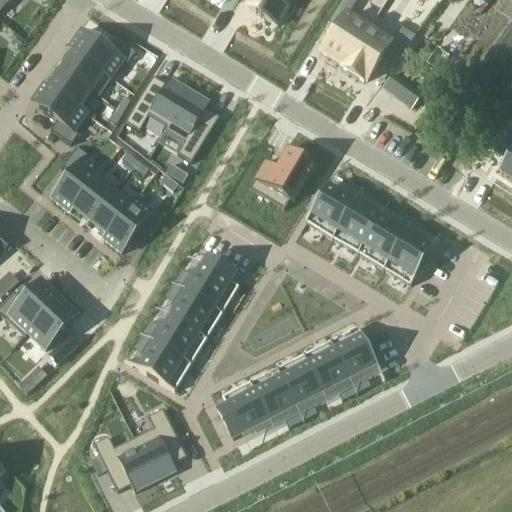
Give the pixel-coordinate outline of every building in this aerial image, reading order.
[(0,0),(0,12),(10,0),(0,0)] [(255,0),(249,13),(277,29),(288,10),(283,7),(287,0),(255,0)] [(338,32),(323,56),(344,69),(345,70),(368,33),(347,20),(358,3),(353,0),(344,0),(328,26),(338,32)] [(511,0),(510,0),(500,14),(448,84),(475,105),(511,54),(511,0)] [(428,7),(413,15),(423,34),(438,26),(428,7)] [(344,69),(343,71),(364,84),(365,83),(367,84),(383,61),(394,68),(416,39),(400,30),(390,47),(368,33),(345,70),(344,69)] [(82,35),(69,54),(73,57),(73,56),(112,83),(124,65),(128,67),(135,56),(114,41),(107,52),(82,35)] [(73,57),(61,73),(96,98),(95,99),(99,101),(112,83),(73,56),(73,57)] [(49,90),(49,91),(84,115),(95,99),(96,98),(61,73),(49,90)] [(153,81),(125,126),(140,135),(149,120),(167,131),(168,131),(190,94),(171,83),(171,82),(170,81),(166,88),(153,81)] [(45,88),(32,107),(57,125),(50,135),(71,149),(78,138),(75,136),(88,117),(84,115),(49,91),(49,90),(45,88)] [(167,131),(164,135),(184,147),(177,158),(191,167),(219,121),(207,113),(211,106),(210,105),(209,106),(190,94),(168,131),(167,131)] [(124,99),(116,111),(124,116),(131,104),(124,99)] [(116,111),(109,123),(117,128),(124,116),(116,111)] [(511,136),(502,131),(490,148),(508,159),(511,152),(511,136)] [(71,178),(52,202),(71,217),(74,213),(73,212),(96,183),(97,184),(103,176),(85,162),(87,159),(77,150),(61,170),(71,178)] [(266,164),(249,193),(284,213),(289,205),(290,205),(290,204),(303,180),(308,183),(316,168),(288,151),(278,170),(266,164)] [(511,154),(508,161),(500,173),(511,180),(511,154)] [(128,156),(122,163),(133,171),(139,164),(128,156)] [(139,164),(133,171),(144,180),(150,173),(139,164)] [(171,172),(168,178),(183,187),(187,181),(171,172)] [(96,183),(73,212),(74,213),(90,226),(113,196),(112,196),(97,184),(96,183)] [(349,183),(344,191),(354,197),(358,189),(349,183)] [(328,189),(306,225),(333,241),(354,206),(328,189)] [(358,189),(354,197),(362,202),(367,195),(358,189)] [(113,196),(90,226),(106,238),(107,239),(133,206),(132,205),(115,192),(112,196),(113,196)] [(367,195),(362,202),(372,208),(376,200),(367,195)] [(106,238),(103,242),(122,257),(141,233),(151,240),(166,221),(156,212),(153,216),(135,201),(132,205),(133,206),(107,239),(106,238)] [(354,206),(333,241),(358,257),(380,221),(354,206)] [(400,215),(396,222),(405,228),(409,220),(400,215)] [(409,220),(405,228),(414,233),(418,226),(409,220)] [(380,221),(358,257),(384,273),(406,237),(380,221)] [(418,226),(414,233),(423,239),(428,231),(418,226)] [(0,235),(0,252),(3,255),(11,246),(0,235)] [(406,237),(384,273),(411,289),(432,253),(406,237)] [(208,261),(203,269),(212,274),(217,267),(208,261)] [(217,267),(212,274),(221,280),(226,272),(217,267)] [(203,269),(187,295),(223,317),(239,291),(239,290),(230,285),(221,280),(212,274),(203,269)] [(226,272),(221,280),(230,285),(235,278),(226,272)] [(181,273),(176,282),(183,287),(189,278),(181,273)] [(235,278),(230,285),(239,290),(243,283),(236,278),(235,278)] [(176,282),(170,291),(178,296),(183,287),(176,282)] [(23,305),(7,323),(25,341),(28,337),(27,336),(59,302),(41,285),(23,305)] [(170,291),(165,301),(172,305),(178,296),(170,291)] [(187,295),(171,321),(207,343),(223,317),(187,295)] [(13,297),(0,310),(0,318),(6,324),(7,323),(23,305),(13,297)] [(59,302),(27,336),(28,337),(46,354),(78,320),(59,302)] [(171,321),(156,346),(191,368),(207,343),(171,321)] [(150,324),(144,334),(152,338),(158,329),(150,324)] [(358,331),(330,345),(349,382),(377,368),(358,331)] [(144,334),(139,342),(146,347),(152,338),(144,334)] [(67,342),(50,358),(58,367),(76,350),(67,342)] [(139,342),(133,352),(141,356),(146,347),(139,342)] [(330,345),(303,359),(322,396),(349,382),(330,345)] [(156,346),(139,373),(175,395),(191,368),(156,346)] [(303,359),(277,373),(296,410),(322,396),(303,359)] [(277,373),(250,386),(269,424),(296,410),(277,373)] [(28,382),(20,389),(26,397),(35,389),(28,382)] [(367,382),(357,387),(361,394),(371,390),(367,382)] [(250,386),(222,401),(227,410),(232,419),(236,428),(241,438),(269,424),(250,386)] [(357,387),(348,391),(352,399),(361,394),(357,387)] [(348,391),(338,396),(343,404),(352,399),(348,391)] [(222,401),(215,405),(219,413),(219,414),(227,410),(222,401)] [(314,409),(304,414),(308,422),(318,417),(314,409)] [(227,410),(219,414),(224,423),(232,419),(227,410)] [(154,432),(134,442),(156,485),(176,475),(176,476),(177,475),(174,467),(187,461),(163,413),(148,420),(154,432)] [(304,414),(295,419),(299,427),(308,422),(304,414)] [(232,419),(224,423),(229,432),(236,428),(232,419)] [(295,419),(285,424),(289,432),(299,427),(295,419)] [(236,428),(229,432),(234,442),(241,438),(236,428)] [(99,459),(91,464),(98,478),(107,474),(118,496),(131,489),(135,497),(136,496),(135,495),(156,485),(134,442),(114,452),(109,440),(94,448),(99,459)]
